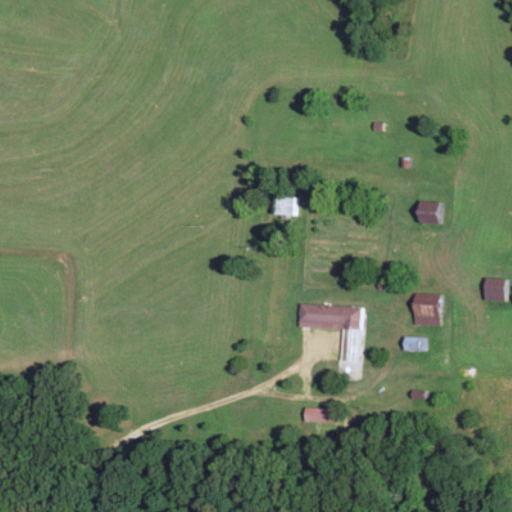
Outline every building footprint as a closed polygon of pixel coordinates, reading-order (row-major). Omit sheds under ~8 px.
[(276,218),(296,218),(296,198),(276,198),(276,218)] [(422,225),(443,225),(443,203),(422,203),(422,225)] [(507,280),(487,279),(486,302),(506,303),(507,280)] [(442,296),(416,296),(416,326),(442,326),(442,296)] [(364,309),(302,306),(302,328),(345,330),(344,363),(362,364),(364,309)] [(427,352),(427,338),(406,338),(406,352),(427,352)] [(307,424),(336,424),(336,410),(307,410),(307,424)]
